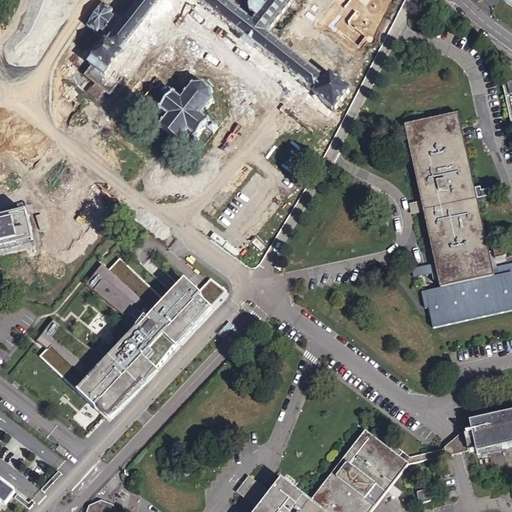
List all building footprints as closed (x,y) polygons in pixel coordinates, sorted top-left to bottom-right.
[(245,17),(224,0),(142,0),(125,22),(111,40),(108,43),(106,43),(83,73),(85,75),(98,85),(103,78),(108,82),(169,4),(172,0),(182,0),(185,2),(303,96),(308,104),(301,112),(302,115),(308,121),(311,121),(316,116),(325,123),(334,113),(350,93),(328,75),(325,80),(267,34),(293,0),(258,0),(257,2),(255,0),(250,0),(245,6),(246,11),(249,12),(245,17)] [(172,0),(169,4),(178,11),(185,2),(182,0),(172,0)] [(108,32),(119,18),(104,5),(86,27),(96,35),(99,31),(102,33),(106,30),(108,32)] [(345,67),(375,27),(358,14),(327,54),(345,67)] [(121,19),(119,18),(108,32),(106,30),(102,33),(106,36),(111,40),(125,22),(121,19)] [(32,90),(62,49),(36,31),(6,71),(32,90)] [(115,87),(108,82),(103,78),(98,85),(85,75),(77,85),(102,103),(115,87)] [(181,100),(165,88),(161,93),(168,99),(161,108),(159,107),(157,109),(159,111),(158,113),(160,115),(162,113),(166,116),(158,125),(181,144),(190,134),(193,137),(192,139),(194,141),(196,139),(198,141),(200,138),(198,137),(205,128),(213,134),(218,129),(201,116),(210,105),(213,105),(213,102),(210,102),(210,96),(213,95),(212,92),(210,93),(205,88),(205,84),(202,83),(201,86),(193,87),(192,85),(190,86),(190,88),(181,100)] [(403,131),(418,206),(420,217),(435,293),(489,282),(488,275),(486,264),(457,120),(403,131)] [(403,155),(402,148),(394,149),(392,150),(392,152),(391,153),(392,154),(393,156),(394,157),(395,157),(403,155)] [(420,217),(418,206),(408,208),(410,219),(420,217)] [(0,222),(0,221),(0,257),(36,248),(28,215),(0,222)] [(118,322),(132,335),(112,359),(100,348),(95,353),(58,319),(39,339),(48,348),(42,355),(79,391),(105,416),(142,378),(148,383),(178,345),(216,311),(214,310),(229,291),(216,282),(205,296),(202,294),(187,280),(168,301),(123,257),(111,269),(104,263),(86,282),(122,317),(118,322)] [(488,260),(489,264),(490,267),(496,266),(499,265),(500,264),(500,263),(500,261),(499,259),(498,258),(496,258),(488,260)] [(214,279),(202,294),(205,296),(216,282),(214,279)] [(148,383),(142,378),(105,416),(111,421),(148,383)] [(477,439),(469,441),(473,459),(481,457),(483,461),(511,453),(511,420),(475,430),(477,439)] [(311,511),(284,493),(274,507),(270,511),(384,511),(412,473),(440,466),(437,458),(412,464),(397,454),(393,459),(365,440),(314,511),(311,511)] [(448,456),(437,458),(440,466),(462,461),(473,459),(469,441),(462,442),(459,445),(448,456)] [(458,483),(455,471),(448,473),(451,484),(458,483)] [(0,511),(18,490),(0,477),(0,511)] [(248,511),(270,511),(274,507),(254,493),(243,508),(248,511)] [(437,505),(434,494),(422,497),(425,508),(437,505)] [(112,511),(109,505),(98,499),(86,506),(83,511),(112,511)]
